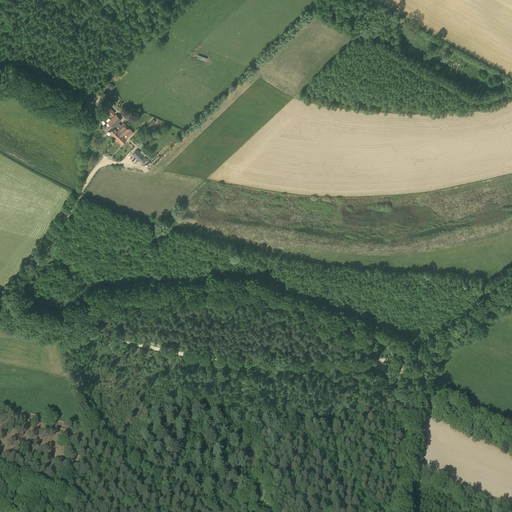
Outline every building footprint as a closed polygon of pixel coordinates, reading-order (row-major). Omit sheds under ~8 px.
[(111,117),(115,113),(107,104),(102,109),(111,117)] [(116,137),(127,126),(124,122),(121,125),(118,122),(121,119),(116,114),(108,122),(113,128),(110,131),(116,137)] [(156,122),(153,119),(147,126),(150,128),(156,122)] [(116,137),(122,144),(127,139),(126,139),(134,132),(127,126),(116,137)] [(139,162),(145,156),(138,149),(132,155),(139,162)]
